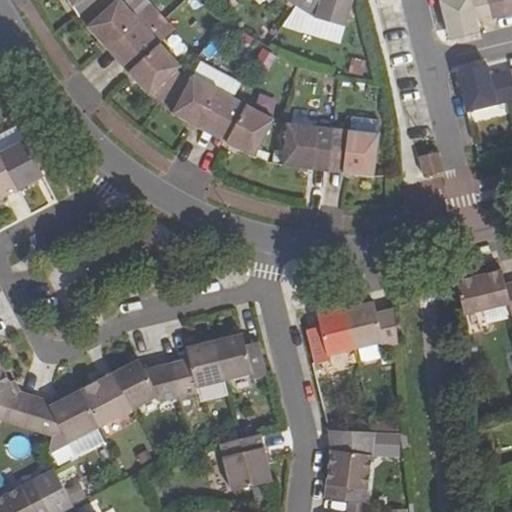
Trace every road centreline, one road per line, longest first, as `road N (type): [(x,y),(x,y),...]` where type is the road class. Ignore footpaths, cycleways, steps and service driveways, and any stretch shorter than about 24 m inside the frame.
road 1 (residential): [(0,277),(41,360),(266,287)]
road 2 (residential): [(266,287),(303,419),(298,511)]
road 3 (residential): [(469,234),(366,247),(267,241)]
road 4 (residential): [(121,167),(68,121),(0,8)]
road 5 (residential): [(428,63),(468,200),(469,234)]
road 6 (residential): [(267,241),(195,218),(121,167)]
road 7 (residential): [(121,167),(6,245),(0,263)]
